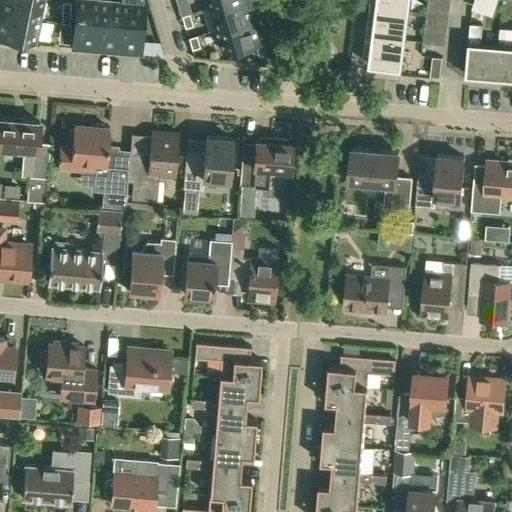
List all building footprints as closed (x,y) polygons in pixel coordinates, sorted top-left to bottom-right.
[(3,0),(1,11),(40,19),(43,0),(3,0)] [(98,0),(76,0),(73,37),(96,39),(99,0),(98,0)] [(99,0),(96,39),(117,41),(121,2),(99,0)] [(203,8),(203,9),(232,0),(205,0),(208,7),(203,8)] [(246,0),(232,0),(203,9),(210,29),(252,17),(246,0)] [(376,0),(376,6),(408,11),(409,0),(376,0)] [(468,0),(466,8),(487,14),(491,0),(468,0)] [(62,13),(70,14),(71,2),(62,1),(62,13)] [(117,41),(140,43),(143,4),(121,2),(117,41)] [(405,39),(408,11),(376,6),(372,35),(405,39)] [(1,11),(0,16),(0,33),(35,40),(40,19),(1,11)] [(189,13),(182,15),(185,27),(193,25),(189,13)] [(258,38),(252,17),(210,29),(210,30),(215,29),(221,50),(258,38)] [(71,23),(60,22),(58,42),(69,43),(71,23)] [(465,74),(495,77),(498,44),(480,42),(482,24),(470,23),(468,41),(465,74)] [(188,37),(192,48),(199,46),(196,34),(188,37)] [(368,64),(401,69),(405,39),(372,35),(368,64)] [(511,44),(498,44),(495,77),(511,78),(511,44)] [(432,56),(430,76),(439,77),(442,58),(432,56)] [(37,143),(37,141),(39,121),(0,117),(0,146),(23,149),(21,175),(47,177),(50,143),(49,143),(49,144),(37,143)] [(81,170),(81,168),(96,169),(94,189),(126,192),(128,167),(106,165),(109,127),(105,126),(103,124),(96,123),(95,126),(73,124),(73,128),(70,129),(70,136),(72,137),(71,146),(60,145),(60,144),(57,168),(58,168),(58,166),(80,168),(80,170),(81,170)] [(151,130),(150,134),(148,156),(131,154),(132,133),(131,133),(127,180),(132,180),(131,198),(157,200),(159,173),(175,175),(178,133),(151,130)] [(205,135),(205,139),(204,157),(186,155),(183,187),(184,187),(198,189),(202,189),(203,177),(228,179),(232,137),(205,135)] [(255,139),(255,143),(253,161),(241,160),(239,184),(268,186),(270,167),(290,169),(292,142),(287,142),(287,138),(275,137),(274,141),(255,139)] [(397,176),(399,151),(381,150),(381,149),(380,148),(379,150),(371,149),(371,148),(370,148),(370,149),(352,147),(349,180),(386,183),(384,206),(409,208),(412,177),(397,176)] [(438,154),(437,157),(436,176),(419,175),(420,155),(415,205),(434,207),(435,196),(461,198),(464,157),(438,154)] [(486,182),(474,181),(471,210),(500,212),(501,196),(511,197),(511,157),(509,157),(508,161),(488,159),(486,182)] [(184,187),(182,211),(196,213),(198,189),(184,187)] [(255,192),(241,191),(239,214),(253,215),(255,192)] [(0,217),(16,219),(17,203),(0,201),(0,217)] [(95,228),(119,230),(121,210),(97,208),(95,228)] [(457,216),(455,235),(467,236),(468,217),(457,216)] [(400,219),(399,231),(413,233),(414,221),(400,219)] [(478,225),(478,238),(501,239),(502,225),(478,225)] [(0,277),(27,280),(30,244),(2,242),(4,228),(0,227),(0,277)] [(142,249),(132,249),(129,289),(157,291),(159,272),(162,269),(173,270),(175,238),(160,237),(160,241),(147,240),(142,244),(142,249)] [(215,263),(229,264),(231,247),(231,240),(209,238),(208,254),(187,253),(184,293),(195,294),(195,298),(208,299),(209,295),(213,296),(215,263)] [(482,239),(470,238),(469,254),(481,255),(482,239)] [(99,286),(102,250),(101,250),(69,247),(69,244),(67,241),(55,240),(53,242),(52,246),(51,246),(52,245),(50,245),(47,282),(48,282),(69,283),(69,284),(71,284),(75,284),(77,285),(77,284),(98,286),(99,286)] [(231,247),(229,264),(228,275),(240,276),(239,283),(248,284),(247,299),(273,301),(277,260),(250,258),(242,257),(242,247),(231,247)] [(448,315),(449,307),(451,289),(464,290),(462,308),(463,308),(467,263),(443,261),(442,273),(425,272),(422,313),(448,315)] [(467,312),(468,312),(469,292),(482,293),(480,318),(482,318),(482,322),(496,323),(496,319),(507,320),(510,280),(499,279),(500,264),(471,261),(467,312)] [(386,310),(387,306),(388,288),(404,290),(406,266),(389,264),(388,278),(347,275),(344,307),(386,310)] [(0,372),(11,374),(14,343),(3,342),(4,336),(0,335),(0,372)] [(82,367),(84,345),(66,344),(66,341),(53,340),(53,343),(48,342),(47,350),(44,350),(41,352),(40,363),(42,366),(46,366),(45,374),(61,375),(59,395),(93,398),(96,369),(82,367)] [(219,374),(259,377),(261,359),(247,358),(248,347),(251,347),(251,346),(195,341),(195,342),(196,342),(194,357),(220,359),(219,374)] [(143,348),(127,346),(125,364),(109,363),(107,391),(137,393),(138,384),(167,386),(170,350),(153,349),(152,351),(143,350),(143,348)] [(329,365),(327,383),(368,386),(369,371),(395,373),(396,359),(397,358),(341,353),(340,354),(343,355),(342,366),(329,365)] [(171,358),(170,370),(186,372),(188,359),(171,358)] [(430,402),(445,403),(448,374),(443,373),(444,370),(428,368),(427,372),(416,371),(414,394),(400,393),(398,417),(429,420),(430,402)] [(219,374),(217,400),(216,404),(245,406),(246,395),(258,396),(259,377),(219,374)] [(496,426),(497,410),(502,411),(505,378),(469,375),(467,397),(455,396),(453,420),(470,422),(470,424),(496,426)] [(336,414),(338,414),(365,416),(366,412),(368,386),(327,383),(326,401),(337,402),(336,414)] [(21,390),(0,388),(0,415),(19,417),(21,390)] [(102,398),(100,421),(116,423),(119,399),(102,398)] [(203,407),(204,399),(191,398),(190,406),(203,407)] [(204,399),(203,407),(216,408),(214,434),(254,437),(256,419),(244,418),(245,406),(216,404),(217,400),(204,399)] [(83,405),(82,422),(98,424),(99,406),(83,405)] [(365,420),(378,421),(379,413),(366,412),(365,416),(338,414),(336,414),(336,425),(324,424),(322,443),(363,446),(365,420)] [(379,413),(378,421),(391,423),(392,414),(379,413)] [(78,426),(77,437),(93,439),(94,427),(78,426)] [(183,431),(183,440),(193,441),(194,432),(183,431)] [(240,466),(241,455),(253,455),(254,437),(214,434),(212,459),(199,458),(198,467),(211,468),(211,464),(240,466)] [(164,436),(162,456),(176,457),(178,437),(164,436)] [(396,439),(395,447),(402,448),(410,448),(410,441),(396,439)] [(466,440),(453,439),(451,452),(465,453),(466,440)] [(0,473),(7,474),(10,444),(0,443),(0,473)] [(332,462),(331,474),(360,476),(360,480),(373,481),(374,473),(361,472),(363,446),(322,443),(321,461),(332,462)] [(70,501),(70,494),(72,479),(87,481),(90,450),(73,448),(71,468),(25,465),(22,497),(70,501)] [(95,449),(94,460),(103,460),(104,450),(95,449)] [(395,449),(393,471),(411,472),(413,451),(395,449)] [(185,466),(198,467),(199,458),(186,457),(185,466)] [(155,485),(167,486),(169,463),(157,461),(156,474),(114,471),(113,478),(109,478),(105,481),(104,493),(107,496),(112,497),(111,504),(153,508),(155,485)] [(209,494),(249,497),(251,478),(239,478),(240,466),(211,464),(211,468),(209,494)] [(474,472),(449,470),(446,510),(458,511),(457,511),(493,511),(495,501),(472,499),(474,472)] [(387,474),(374,473),(373,481),(386,482),(387,474)] [(319,484),(317,503),(358,506),(360,480),(360,476),(331,474),(330,485),(319,484)] [(396,476),(394,506),(408,507),(407,511),(434,511),(436,490),(410,488),(411,477),(396,476)] [(247,511),(249,497),(209,494),(208,509),(182,507),(181,511),(247,511)] [(316,511),(357,511),(358,506),(317,503),(316,511)]
